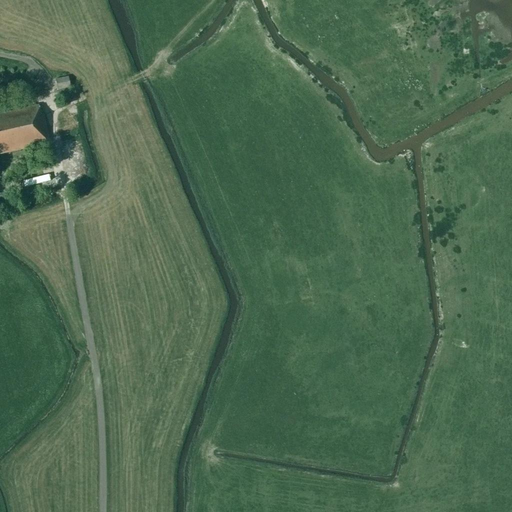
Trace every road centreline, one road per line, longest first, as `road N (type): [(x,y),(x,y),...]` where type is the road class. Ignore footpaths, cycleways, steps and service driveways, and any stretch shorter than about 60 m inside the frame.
road 1 (unclassified): [(102,511),(98,388),(64,196)]
road 2 (track): [(64,196),(45,76),(26,59),(0,54)]
